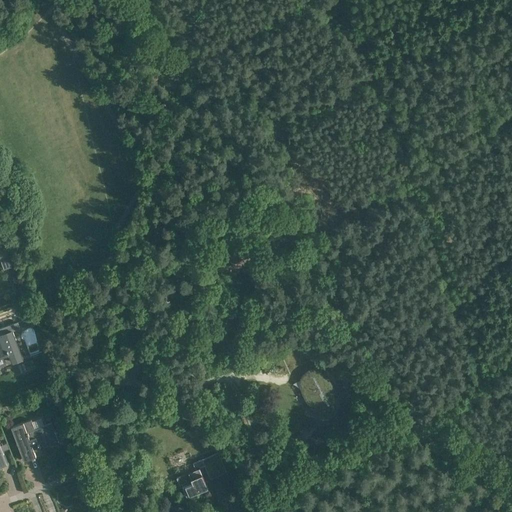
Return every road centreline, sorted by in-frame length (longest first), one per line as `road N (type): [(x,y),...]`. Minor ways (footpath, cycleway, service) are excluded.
road 1 (track): [(349,0),(478,374),(440,403)]
road 2 (residential): [(108,462),(95,412),(98,399),(126,378),(164,387),(233,376)]
